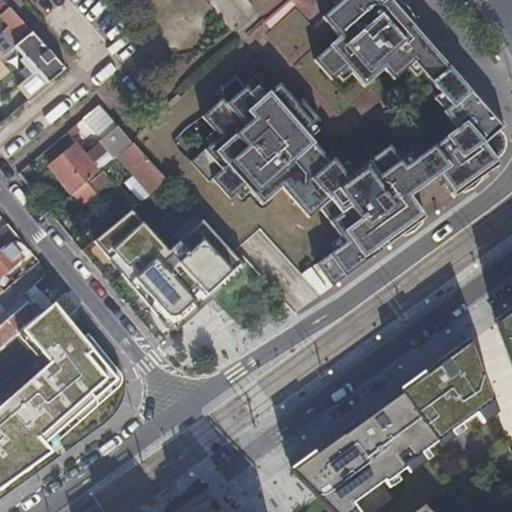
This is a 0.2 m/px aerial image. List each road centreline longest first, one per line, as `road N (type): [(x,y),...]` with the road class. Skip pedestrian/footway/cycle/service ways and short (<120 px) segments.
road 1 (residential): [(511,181),(445,235),(178,402)]
road 2 (residential): [(233,467),(511,264)]
road 3 (residential): [(178,402),(0,187)]
road 4 (residential): [(178,402),(33,511)]
